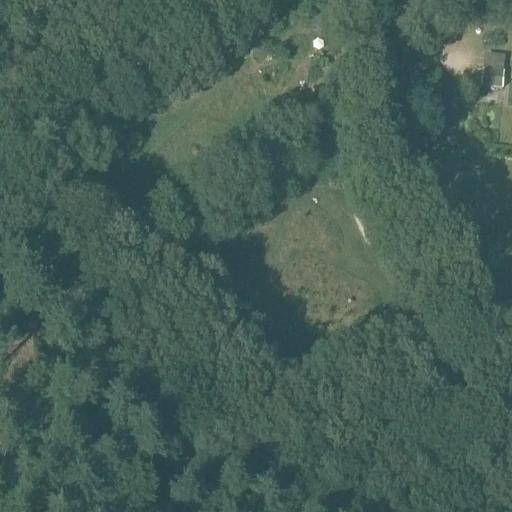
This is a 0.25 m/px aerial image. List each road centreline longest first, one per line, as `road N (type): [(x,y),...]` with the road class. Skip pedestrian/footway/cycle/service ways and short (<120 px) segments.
road 1 (track): [(462,511),(458,438),(473,354),(461,323),(393,269),(361,216),(354,176),(369,122),(399,80),(449,38),(480,25),(511,26)]
road 2 (track): [(264,511),(153,449),(85,373),(0,228)]
road 3 (track): [(0,168),(210,0)]
